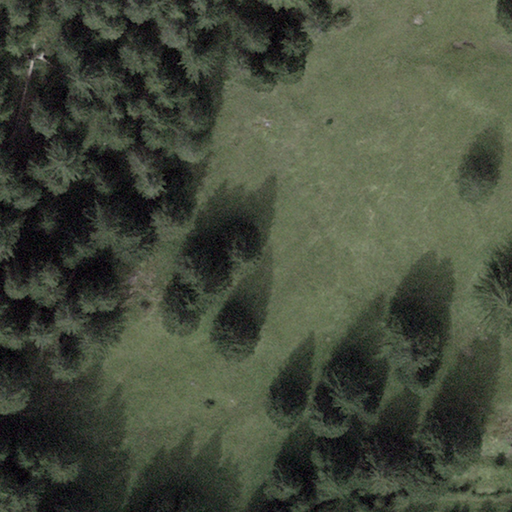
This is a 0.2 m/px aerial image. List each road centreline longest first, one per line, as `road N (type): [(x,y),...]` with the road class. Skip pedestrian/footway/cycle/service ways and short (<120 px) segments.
road 1 (track): [(340,511),(357,438),(468,377)]
road 2 (track): [(511,502),(429,499),(383,511)]
